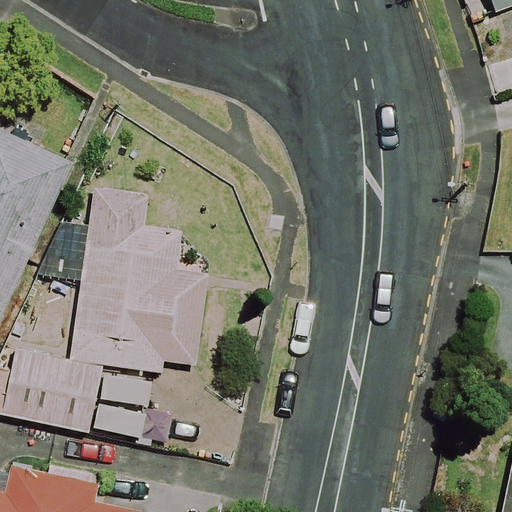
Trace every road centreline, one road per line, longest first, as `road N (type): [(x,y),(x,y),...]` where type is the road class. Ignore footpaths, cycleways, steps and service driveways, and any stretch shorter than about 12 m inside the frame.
road 1 (tertiary): [(324,511),(370,276),(366,89),(347,6)]
road 2 (residential): [(152,0),(266,23),(347,6)]
